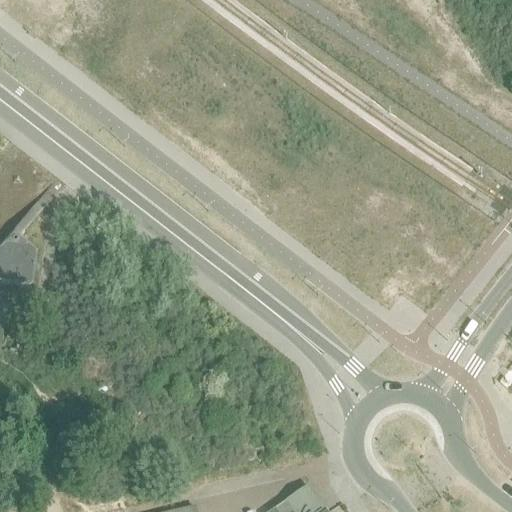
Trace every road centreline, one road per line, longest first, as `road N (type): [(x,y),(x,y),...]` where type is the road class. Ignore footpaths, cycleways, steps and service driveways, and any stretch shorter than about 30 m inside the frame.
road 1 (unclassified): [(0,93),(299,335)]
road 2 (tertiary): [(511,273),(418,395)]
road 3 (tertiary): [(443,413),(511,310)]
road 4 (tertiary): [(511,507),(466,470),(443,413)]
